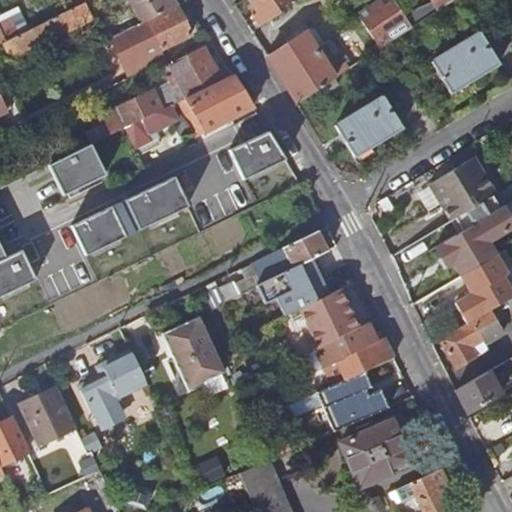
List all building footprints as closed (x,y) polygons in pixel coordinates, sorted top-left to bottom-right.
[(175,6),(170,0),(143,0),(145,2),(134,10),(142,23),(175,6)] [(293,4),(290,0),(248,0),(256,13),(251,16),(258,28),(264,24),(293,4)] [(379,0),(356,15),(378,49),(453,0),(426,0),(429,4),(401,15),(391,0),(379,0)] [(91,20),(82,3),(4,41),(0,43),(8,60),(91,20)] [(188,37),(175,6),(142,23),(140,24),(108,39),(123,69),(159,51),(188,37)] [(303,32),(265,57),(295,104),(322,86),(332,80),(347,70),(337,54),(331,58),(322,44),(315,49),(303,32)] [(430,63),(450,95),(499,65),(479,33),(430,63)] [(222,80),(202,48),(168,66),(184,98),(222,80)] [(164,61),(159,51),(123,69),(128,79),(164,61)] [(173,104),(195,138),(204,133),(251,109),(230,76),(222,80),(173,104)] [(336,87),(332,80),(322,86),(326,93),(336,87)] [(161,109),(152,90),(95,117),(100,128),(96,130),(100,139),(122,128),(125,127),(160,110),(161,109)] [(382,98),(335,127),(354,158),(402,129),(382,98)] [(173,121),(167,106),(161,109),(160,110),(125,127),(122,128),(132,149),(154,139),(151,132),(173,121)] [(273,126),(231,145),(245,178),(288,159),(273,126)] [(102,176),(87,145),(45,165),(60,197),(102,176)] [(491,196),(469,161),(414,195),(425,213),(436,207),(446,223),(491,196)] [(179,175),(72,218),(85,251),(192,208),(179,175)] [(326,251),(317,233),(250,264),(256,277),(252,280),(254,286),(311,259),(326,251)] [(430,252),(422,237),(399,251),(408,266),(430,252)] [(453,303),(465,324),(489,310),(511,296),(511,295),(500,275),(505,273),(495,255),(459,277),(469,294),(453,303)] [(298,309),(328,294),(311,259),(254,286),(263,305),(275,299),(283,316),(287,314),(298,309)] [(356,328),(338,290),(328,294),(298,309),(307,327),(316,347),(319,346),(354,329),(356,328)] [(307,327),(298,309),(287,314),(295,331),(307,327)] [(474,356),(468,347),(480,340),(482,344),(501,332),(489,310),(465,324),(438,339),(455,367),(474,356)] [(216,358),(198,317),(174,328),(160,334),(185,390),(223,373),(216,358)] [(366,323),(356,328),(354,329),(319,346),(316,347),(313,348),(324,372),(338,366),(344,380),(362,371),(381,363),(392,358),(382,338),(381,338),(375,341),(366,323)] [(136,367),(128,350),(100,363),(105,376),(75,390),(86,413),(89,412),(95,425),(119,414),(112,401),(116,399),(114,396),(143,383),(141,378),(136,367)] [(499,393),(491,380),(511,369),(506,360),(454,390),(465,412),(499,393)] [(136,367),(141,378),(153,373),(148,361),(136,367)] [(370,388),(362,371),(344,380),(315,393),(332,431),(386,407),(379,390),(372,393),(367,396),(364,390),(370,388)] [(73,429),(53,387),(18,404),(38,446),(73,429)] [(0,464),(25,453),(9,418),(0,422),(0,464)] [(391,421),(338,444),(356,488),(389,475),(387,469),(407,460),(391,421)] [(86,455),(81,445),(70,450),(75,460),(86,455)] [(288,511),(267,461),(237,473),(252,511),(288,511)] [(30,481),(22,463),(0,473),(2,475),(9,491),(30,481)] [(433,511),(441,508),(436,495),(446,491),(437,470),(408,484),(421,511),(433,511)]
